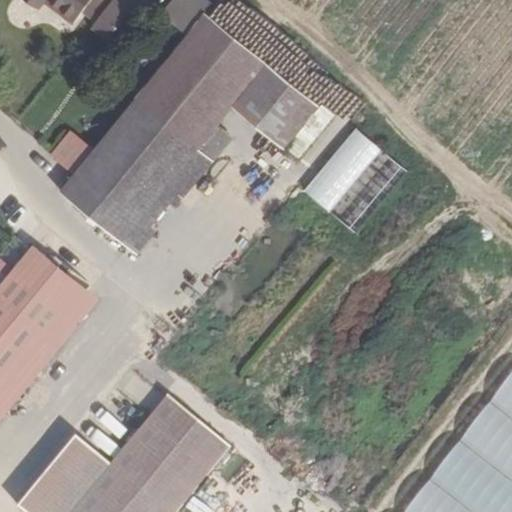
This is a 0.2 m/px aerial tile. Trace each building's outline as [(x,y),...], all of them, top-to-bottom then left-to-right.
[(25,0),(38,10),(45,3),(72,24),(82,13),(95,23),(91,29),(107,41),(137,2),(134,0),(113,0),(112,0),(25,0)] [(319,104),(207,15),(96,151),(72,132),(53,155),(77,175),(61,194),(122,243),(163,193),(200,150),(213,161),(232,139),(218,127),(234,108),(284,148),(319,104)] [(357,230),(409,167),(360,127),(308,190),(357,230)] [(200,150),(163,193),(176,207),(213,161),(200,150)] [(0,390),(85,288),(35,247),(0,290),(0,390)] [(85,288),(0,390),(0,417),(98,298),(85,288)] [(511,511),(511,375),(413,511),(511,511)] [(78,436),(20,507),(26,511),(176,511),(231,446),(170,396),(113,465),(78,436)]
